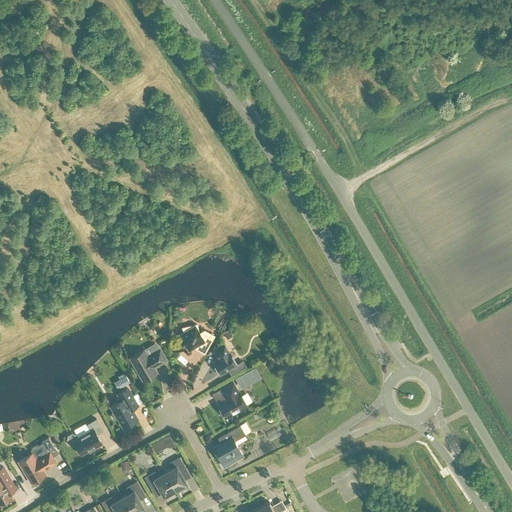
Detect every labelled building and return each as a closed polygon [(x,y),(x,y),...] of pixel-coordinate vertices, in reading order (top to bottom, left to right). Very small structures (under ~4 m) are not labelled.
[(196,323),(182,327),(183,331),(178,333),(181,337),(180,337),(185,346),(186,346),(188,350),(193,347),(204,353),(214,335),(204,330),(199,332),(197,328),(196,323)] [(227,338),(232,335),(228,329),(223,332),(227,338)] [(224,344),(214,351),(218,358),(213,362),(219,373),(236,363),(229,352),(224,344)] [(147,355),(144,349),(129,357),(142,380),(157,372),(153,366),(166,359),(160,348),(147,355)] [(259,365),(237,374),(242,386),(264,377),(259,365)] [(224,417),(247,404),(239,390),(238,391),(233,381),(219,388),(223,395),(224,395),(223,399),(216,403),(224,417)] [(117,417),(121,423),(135,415),(130,407),(131,405),(136,402),(127,387),(118,393),(120,396),(116,398),(115,400),(116,402),(110,405),(114,411),(112,412),(111,414),(113,418),(115,418),(117,417)] [(102,443),(97,433),(103,430),(96,418),(86,423),(89,429),(77,436),(76,434),(71,432),(67,434),(66,440),(68,444),(73,445),(75,444),(80,454),(88,450),(102,443)] [(234,440),(245,434),(240,424),(227,431),(230,437),(213,447),(223,466),(236,459),(236,460),(242,457),(241,456),(243,455),(234,440)] [(48,451),(36,458),(32,452),(18,460),(31,482),(45,473),(43,470),(56,462),(52,456),(58,452),(48,436),(41,441),(48,451)] [(161,438),(151,443),(155,452),(166,446),(161,438)] [(181,472),(187,469),(179,456),(169,462),(172,467),(164,471),(176,491),(183,487),(181,485),(186,482),(181,472)] [(121,469),(129,468),(127,460),(120,461),(121,469)] [(0,502),(11,496),(3,482),(10,478),(3,466),(0,467),(0,502)] [(176,491),(164,471),(157,476),(154,470),(144,476),(151,489),(157,486),(163,496),(168,493),(169,495),(176,491)] [(129,492),(122,496),(131,511),(138,511),(140,511),(139,510),(144,507),(138,497),(144,493),(136,480),(126,486),(129,492)] [(82,489),(85,487),(82,482),(72,488),(73,491),(78,488),(82,489)] [(131,511),(122,496),(114,500),(111,495),(101,501),(106,511),(111,511),(115,510),(115,511),(131,511)] [(275,511),(268,500),(258,507),(260,511),(282,511),(280,509),(275,511)]
